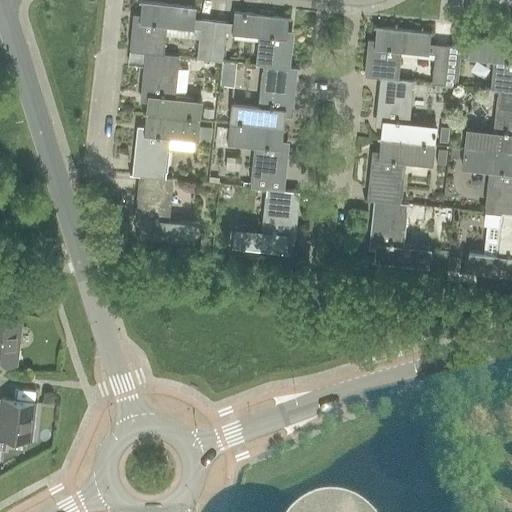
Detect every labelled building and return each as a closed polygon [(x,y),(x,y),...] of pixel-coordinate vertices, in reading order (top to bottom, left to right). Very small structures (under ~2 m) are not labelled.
[(200,28),(197,57),(210,59),(213,21),(193,19),(195,7),(142,1),(140,20),(133,19),(130,50),(146,52),(146,51),(163,53),(166,24),(200,28)] [(233,23),(213,21),(210,59),(222,60),(225,31),(260,34),(257,64),(263,64),(264,64),(289,67),(289,66),(292,36),(285,35),(287,17),(235,11),(233,23)] [(432,82),(444,84),(448,45),(428,43),(430,32),(377,26),(375,45),(368,44),(365,75),(381,77),(381,76),(397,78),(400,49),(435,53),(432,82)] [(468,48),(448,45),(444,84),(457,85),(460,55),(495,59),(491,89),(498,89),(511,90),(511,40),(469,36),(468,48)] [(179,54),(163,53),(146,51),(146,52),(141,94),(148,95),(147,113),(199,119),(201,100),(174,97),(179,54)] [(237,64),(223,62),(222,70),(236,72),(237,64)] [(296,67),(289,66),(289,67),(264,64),(263,64),(259,106),(232,103),(230,122),(283,128),(285,110),(292,110),(296,67)] [(413,79),(397,78),(381,76),(381,77),(376,119),(383,120),(381,138),(434,144),(436,125),(409,122),(413,79)] [(511,90),(498,89),(494,131),(467,128),(465,147),(511,152),(511,90)] [(204,108),(204,116),(214,117),(214,109),(204,108)] [(197,138),(198,129),(199,119),(147,113),(145,131),(138,130),(133,174),(140,175),(140,174),(166,177),(170,135),(197,138)] [(281,146),(283,129),(283,128),(230,122),(229,128),(229,129),(228,141),(255,144),(251,187),(266,188),(267,188),(283,190),(283,189),(288,146),(281,146)] [(212,138),(213,126),(200,125),(199,137),(212,138)] [(449,142),(450,127),(441,126),(440,141),(449,142)] [(218,127),(216,145),(227,146),(228,141),(229,129),(229,128),(218,127)] [(432,163),(434,144),(381,138),(379,156),(372,155),(368,199),(375,200),(375,199),(400,202),(400,201),(405,160),(432,163)] [(511,152),(465,147),(463,166),(490,169),(485,212),(501,213),(511,213),(511,152)] [(446,164),(448,149),(439,148),(437,163),(446,164)] [(459,157),(460,148),(452,148),(451,156),(459,157)] [(173,177),(166,177),(140,174),(140,175),(135,217),(142,218),(140,237),(193,242),(195,223),(168,220),(173,177)] [(299,191),(283,189),(283,190),(267,188),(266,188),(262,230),(235,227),(233,246),(285,252),(287,233),(294,234),(299,191)] [(407,202),(400,201),(400,202),(375,199),(375,200),(370,242),(377,243),(375,262),(428,267),(430,248),(403,245),(407,202)] [(511,213),(501,213),(497,255),(469,252),(467,271),(511,276),(511,213)] [(210,238),(202,238),(200,249),(209,250),(210,238)] [(448,258),(447,269),(459,271),(460,259),(448,258)] [(18,358),(19,349),(17,346),(19,329),(15,328),(17,319),(0,316),(0,361),(15,363),(15,360),(18,358)] [(0,448),(5,449),(7,436),(30,439),(34,402),(3,398),(0,420),(0,448)]
